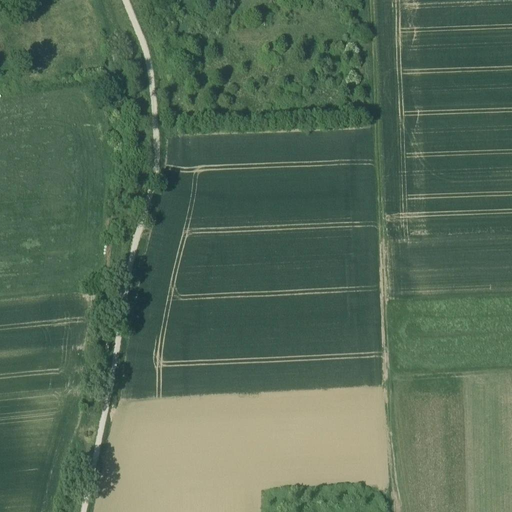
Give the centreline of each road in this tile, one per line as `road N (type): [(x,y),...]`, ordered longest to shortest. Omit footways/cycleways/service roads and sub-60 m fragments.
road 1 (track): [(126,0),(152,72),(159,181),(135,257),(87,511)]
road 2 (track): [(375,0),(399,511)]
